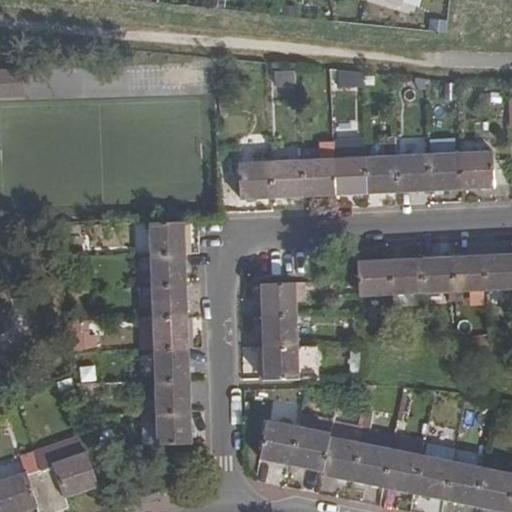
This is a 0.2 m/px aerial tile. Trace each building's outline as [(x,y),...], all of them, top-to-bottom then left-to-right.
[(381,0),(413,10),(416,0),(381,0)] [(0,96),(26,95),(26,70),(0,71),(0,96)] [(274,87),(294,86),(293,72),(274,73),(274,87)] [(366,158),(368,194),(400,193),(398,156),(397,138),(384,139),(385,157),(366,158)] [(337,196),(368,194),(366,158),(348,158),(347,141),(334,141),(334,144),(337,196)] [(337,196),(334,144),(321,144),(321,160),(302,161),(304,197),(337,196)] [(493,152),(461,153),(463,190),(495,188),(493,152)] [(463,190),(461,153),(430,155),(431,191),(463,190)] [(400,193),(431,191),(430,155),(398,156),(400,193)] [(273,199),(304,197),(302,161),(271,162),(273,199)] [(241,200),(273,199),(271,162),(240,163),(241,200)] [(150,223),(152,255),(186,255),(185,222),(150,223)] [(511,254),(487,256),(489,292),(511,290),(511,254)] [(186,255),(152,255),(153,287),(187,286),(186,255)] [(487,256),(454,258),(456,293),(489,292),(487,256)] [(454,258),(422,259),(424,295),(456,293),(454,258)] [(424,295),(422,259),(390,261),(392,296),(424,295)] [(360,297),(392,296),(390,261),(358,262),(359,281),(360,297)] [(299,315),(298,283),(262,285),(263,316),(299,315)] [(188,317),(187,286),(153,287),(154,319),(188,317)] [(456,293),(457,304),(489,302),(489,292),(456,293)] [(300,346),(299,315),(263,316),(264,347),(300,346)] [(188,317),(154,319),(155,349),(189,349),(188,317)] [(300,346),(264,347),(265,380),(300,379),(300,346)] [(189,349),(155,349),(156,381),(191,380),(189,349)] [(157,412),(192,411),(191,380),(156,381),(157,412)] [(269,418),(297,420),(298,405),(271,402),(269,418)] [(158,445),(193,444),(192,411),(157,412),(158,445)] [(261,460),(292,466),(299,426),(269,420),(261,460)] [(299,426),(292,466),(322,472),(330,437),(331,433),(299,426)] [(330,437),(322,472),(322,475),(354,482),(361,443),(330,437)] [(384,488),(392,449),(361,443),(354,482),(384,488)] [(49,448),(35,453),(41,472),(56,467),(55,465),(49,448)] [(415,494),(423,455),(392,449),(384,488),(415,494)] [(41,472),(35,453),(25,457),(31,475),(41,472)] [(41,472),(54,511),(60,511),(69,509),(66,498),(99,487),(88,453),(55,465),(56,467),(41,472)] [(454,462),(423,455),(415,494),(446,501),(454,462)] [(478,507),(485,468),(454,462),(446,501),(478,507)] [(478,507),(499,511),(507,511),(511,489),(511,473),(485,468),(478,507)] [(54,511),(41,472),(31,475),(28,476),(27,474),(0,483),(0,509),(1,511),(25,511),(38,508),(39,511),(54,511)]
